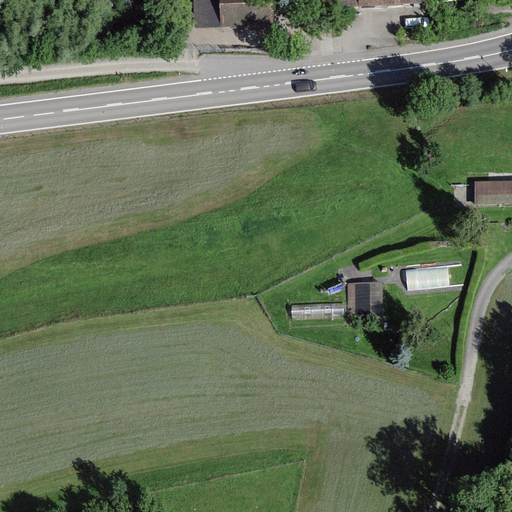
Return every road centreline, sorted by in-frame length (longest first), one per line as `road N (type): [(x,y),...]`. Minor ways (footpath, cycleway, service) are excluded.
road 1 (primary): [(511,47),(384,79),(0,126)]
road 2 (track): [(237,96),(236,78),(181,68),(0,77)]
road 3 (unclassified): [(465,405),(483,298),(511,263)]
